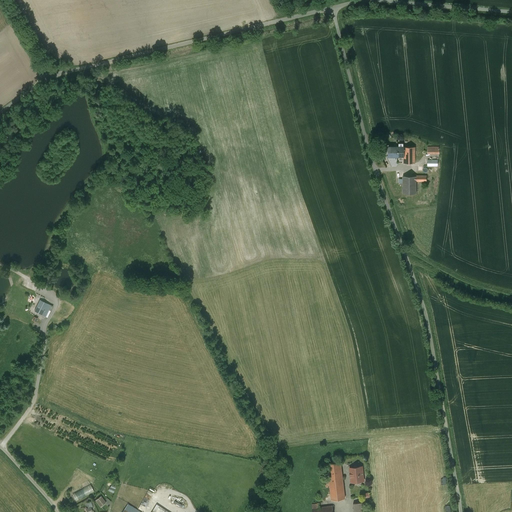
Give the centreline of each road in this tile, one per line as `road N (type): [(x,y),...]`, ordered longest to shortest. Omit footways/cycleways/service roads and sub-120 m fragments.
road 1 (unclassified): [(460,511),(425,313),(374,170),(333,6)]
road 2 (unclassified): [(333,6),(52,75)]
road 3 (unclassified): [(511,11),(378,0)]
